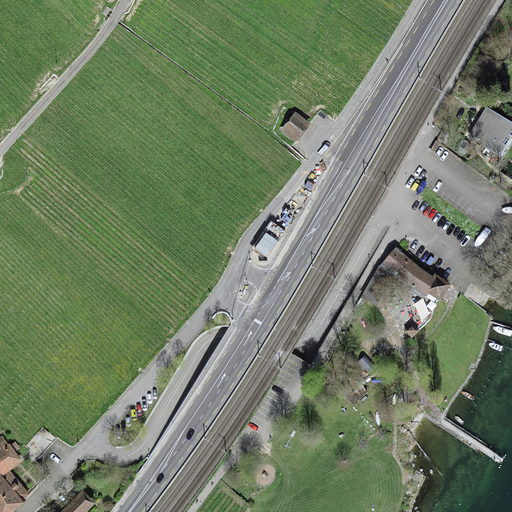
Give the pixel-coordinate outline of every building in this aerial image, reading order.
[(475,107),(479,100),(467,93),(459,97),(475,107)] [(511,123),(489,109),(471,139),(501,157),(511,139),(511,123)] [(294,115),(283,129),(297,140),(308,126),(294,115)] [(417,269),(396,251),(386,263),(411,284),(425,294),(427,290),(438,298),(447,285),(435,277),(433,280),(417,269)] [(388,278),(376,271),(363,294),(375,300),(388,278)] [(405,331),(411,337),(418,331),(411,324),(405,331)] [(39,459),(57,439),(43,427),(25,446),(39,459)] [(3,438),(0,439),(0,472),(18,459),(3,438)] [(0,511),(9,511),(24,500),(23,499),(28,495),(8,471),(0,477),(0,511)] [(62,511),(77,511),(80,509),(82,511),(83,511),(92,504),(94,506),(95,504),(93,502),(95,500),(92,497),(90,499),(82,492),(62,511)]
